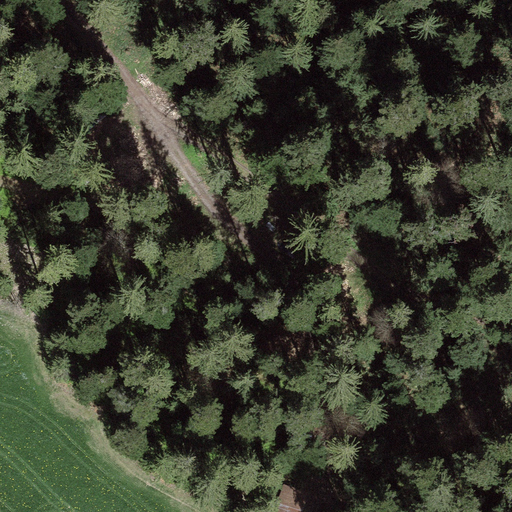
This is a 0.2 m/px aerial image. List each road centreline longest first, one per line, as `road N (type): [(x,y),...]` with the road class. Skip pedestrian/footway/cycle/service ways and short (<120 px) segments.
road 1 (track): [(511,321),(233,248),(50,0)]
road 2 (track): [(305,511),(318,407),(297,345),(233,248),(0,176)]
